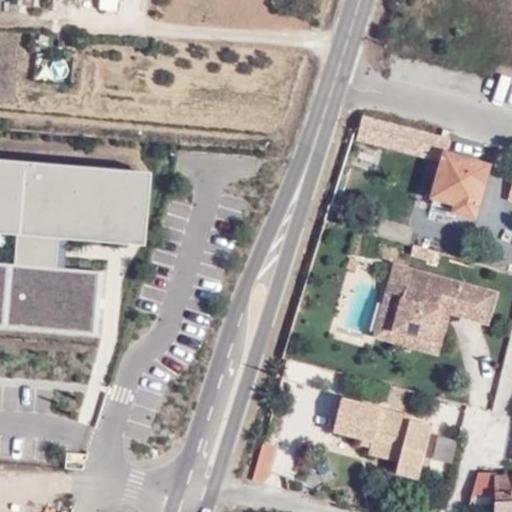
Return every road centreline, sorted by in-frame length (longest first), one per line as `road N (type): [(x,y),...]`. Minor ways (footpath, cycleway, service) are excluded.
road 1 (secondary): [(213,487),(342,80)]
road 2 (residential): [(342,80),(511,130)]
